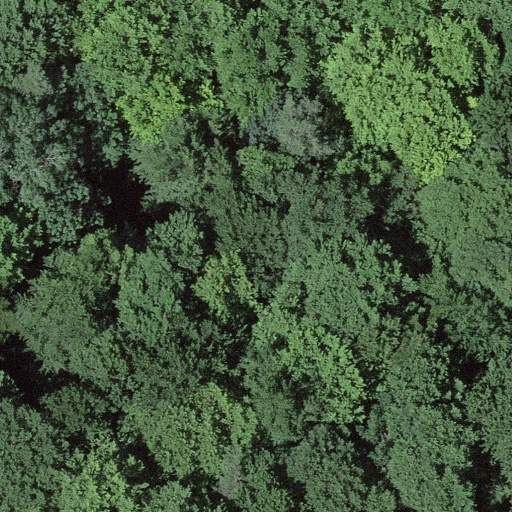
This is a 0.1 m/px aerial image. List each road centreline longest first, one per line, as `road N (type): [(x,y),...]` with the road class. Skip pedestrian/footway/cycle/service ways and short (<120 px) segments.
road 1 (track): [(511,1),(181,22),(0,46)]
road 2 (track): [(511,395),(245,511)]
